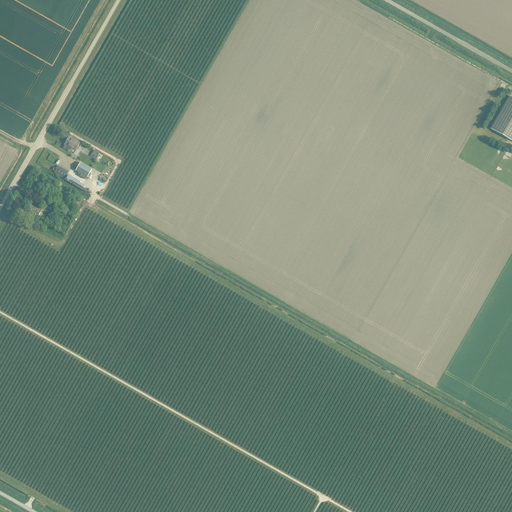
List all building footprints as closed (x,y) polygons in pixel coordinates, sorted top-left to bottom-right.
[(511,140),(511,97),(509,96),(491,129),(511,140)] [(75,151),(80,143),(69,136),(64,145),(75,151)] [(87,177),(92,169),(80,162),(75,171),(87,177)] [(54,172),(64,178),(68,172),(58,166),(54,172)] [(66,215),(70,206),(59,200),(54,208),(66,215)] [(37,218),(41,210),(31,204),(26,212),(37,218)]
